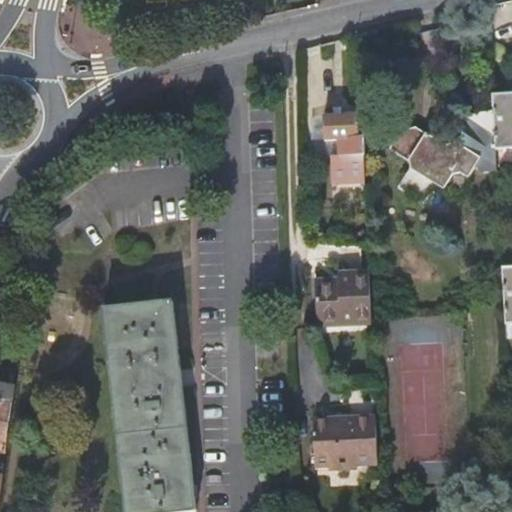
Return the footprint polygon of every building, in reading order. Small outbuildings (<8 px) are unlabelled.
[(496,152),(511,150),(511,95),(493,97),(494,113),(496,152)] [(496,152),(494,113),(444,124),(464,136),(458,146),(447,148),(445,152),(443,151),(442,146),(440,143),(437,142),(433,142),(430,140),(431,138),(429,136),(419,130),(404,133),(392,152),(411,164),(413,170),(400,191),(426,207),(432,195),(446,192),(453,197),(456,196),(457,197),(457,198),(458,198),(458,199),(459,199),(460,199),(460,200),(461,200),(462,200),(463,200),(464,200),(465,200),(465,199),(466,199),(467,198),(468,197),(475,184),(470,181),(476,170),(486,175),(498,175),(496,152)] [(366,186),(364,141),(359,141),(358,117),(325,118),(326,143),(341,142),(341,159),(333,159),(334,187),(366,186)] [(326,143),(325,118),(312,118),(313,143),(326,143)] [(505,308),(506,327),(511,326),(511,270),(503,271),(505,308)] [(372,326),(370,274),(338,275),(339,281),(339,286),(332,286),(331,282),(315,282),(317,328),(372,326)] [(197,511),(174,304),(105,312),(127,511),(197,511)] [(0,457),(7,458),(17,391),(0,389),(0,452),(0,457)] [(378,466),(376,421),(314,424),(315,469),(329,468),(330,472),(357,471),(357,467),(378,466)]
